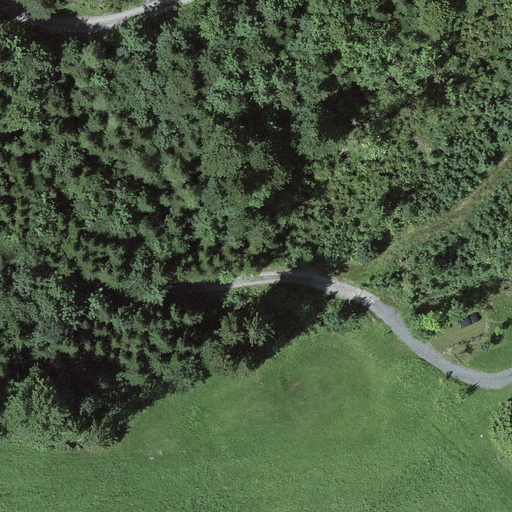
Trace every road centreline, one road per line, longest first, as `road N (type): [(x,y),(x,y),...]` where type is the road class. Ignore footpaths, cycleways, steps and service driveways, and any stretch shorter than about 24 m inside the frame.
road 1 (track): [(484,409),(317,277),(156,298),(50,271),(0,240)]
road 2 (track): [(6,0),(43,20),(109,27),(168,0)]
